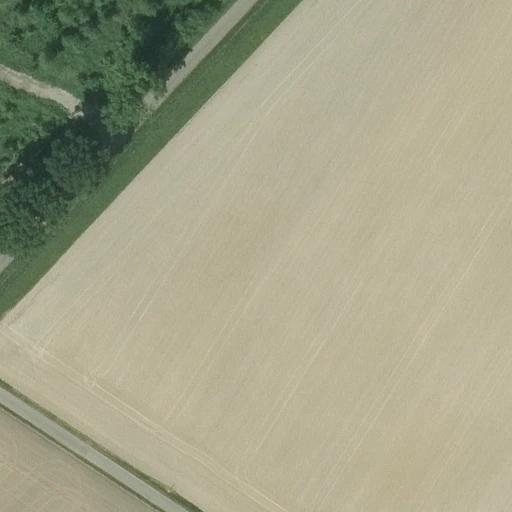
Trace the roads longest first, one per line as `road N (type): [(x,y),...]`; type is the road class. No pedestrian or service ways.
road 1 (unclassified): [(246,0),(0,265)]
road 2 (unclassified): [(0,394),(176,511)]
road 3 (track): [(0,75),(124,131)]
